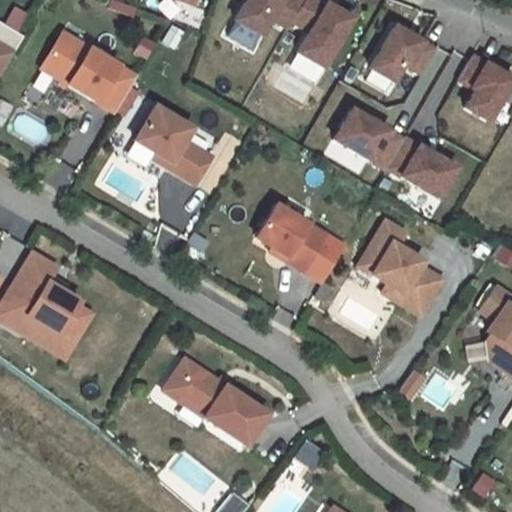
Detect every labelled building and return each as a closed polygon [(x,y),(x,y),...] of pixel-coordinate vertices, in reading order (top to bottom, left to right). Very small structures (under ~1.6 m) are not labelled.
[(245,0),(235,18),(265,35),(273,21),(291,31),(296,25),(308,0),(245,0)] [(352,19),(314,0),(308,0),(296,25),(310,32),(299,54),(328,68),(352,19)] [(397,21),(368,65),(397,84),(407,68),(417,75),(436,46),(397,21)] [(63,35),(40,72),(114,116),(136,80),(63,35)] [(0,76),(13,56),(0,48),(0,76)] [(511,73),(471,53),(456,83),(470,90),(461,109),(496,126),(511,93),(511,73)] [(297,55),(290,69),(317,83),(324,69),(297,55)] [(355,102),(332,137),(387,169),(407,134),(355,102)] [(154,109),(133,144),(156,157),(169,165),(166,170),(193,187),(210,159),(183,143),(191,131),(154,109)] [(465,166),(407,134),(387,169),(446,201),(465,166)] [(156,157),(152,162),(166,170),(169,165),(156,157)] [(275,207),(255,240),(272,249),(287,259),(285,262),(323,286),(347,247),(275,207)] [(383,223),(356,269),(386,286),(401,296),(396,304),(420,318),(441,282),(419,269),(421,264),(407,255),(395,248),(398,244),(403,236),(383,223)] [(407,255),(410,251),(398,244),(395,248),(407,255)] [(272,249),(269,253),(285,262),(287,259),(272,249)] [(11,311),(55,337),(74,304),(57,294),(42,285),(46,279),(51,270),(26,255),(0,299),(0,325),(2,326),(11,311)] [(57,294),(61,288),(46,279),(42,285),(57,294)] [(386,286),(381,295),(396,304),(401,296),(386,286)] [(487,363),(511,379),(511,302),(502,296),(486,319),(500,330),(493,340),(498,343),(492,351),(487,363)] [(2,326),(46,352),(55,337),(11,311),(2,326)] [(182,362),(161,394),(202,421),(205,416),(172,395),(190,367),(182,362)] [(202,421),(244,449),(265,417),(190,367),(172,395),(205,416),(202,421)]
